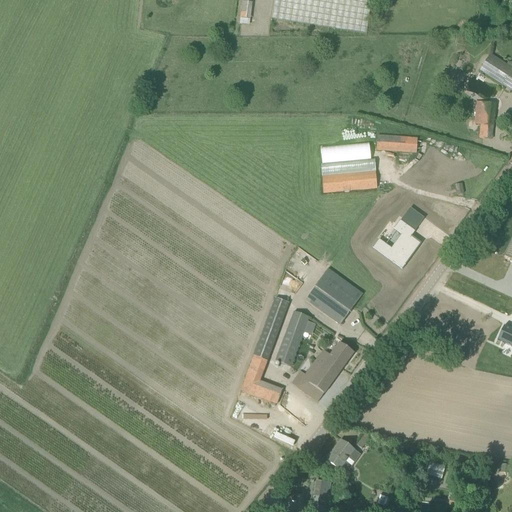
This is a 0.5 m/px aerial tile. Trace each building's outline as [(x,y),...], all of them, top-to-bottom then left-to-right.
[(366,35),(368,24),(371,0),(273,0),(271,20),(366,35)] [(250,20),(253,3),(242,2),(240,18),(250,20)] [(511,67),(490,53),(479,71),(511,92),(511,67)] [(493,127),(496,104),(476,102),(474,124),(493,127)] [(416,153),(417,143),(417,139),(377,136),(376,151),(416,153)] [(435,149),(420,169),(431,177),(446,157),(435,149)] [(376,190),(376,189),(375,172),(321,177),(323,195),(376,190)] [(410,239),(411,238),(415,232),(401,221),(400,221),(394,230),(396,231),(401,235),(391,249),(386,245),(379,240),(373,249),(402,270),(410,260),(408,259),(418,246),(416,244),(410,239)] [(340,326),(352,309),(362,295),(328,270),(305,301),(340,326)] [(289,303),(275,298),(254,357),(267,362),(289,303)] [(290,368),(294,358),(309,318),(294,312),(275,362),(290,368)] [(511,329),(503,325),(503,326),(496,340),(511,348),(511,329)] [(318,403),(342,369),(353,354),(339,343),(330,356),(323,351),(309,370),(305,375),(301,372),(292,384),(318,403)] [(282,391),(267,385),(262,398),(277,404),(282,391)] [(275,417),(272,422),(293,431),(295,425),(275,417)] [(362,449),(370,437),(365,433),(357,446),(362,449)] [(341,441),(327,461),(340,470),(345,475),(360,455),(341,441)] [(330,484),(316,482),(315,491),(320,491),(318,504),(326,506),(330,484)] [(475,511),(479,503),(452,494),(447,508),(458,511),(475,511)] [(380,495),(377,504),(385,507),(388,498),(380,495)]
